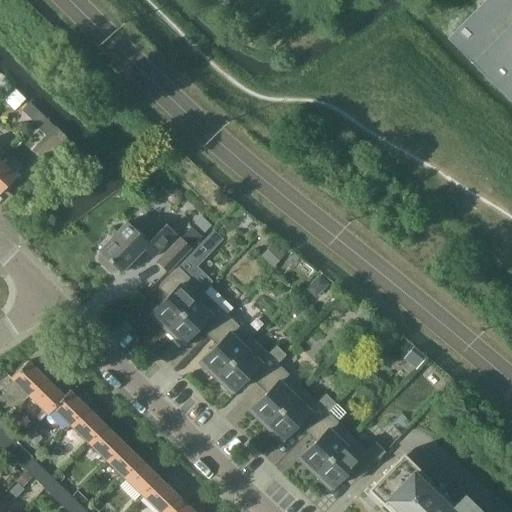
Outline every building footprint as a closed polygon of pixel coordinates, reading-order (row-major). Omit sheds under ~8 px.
[(511,0),(487,0),(450,38),(511,99),(511,0)] [(39,116),(27,104),(19,112),(32,124),(39,116)] [(52,128),(39,116),(32,124),(44,136),(52,128)] [(0,190),(14,176),(0,163),(0,190)] [(166,195),(166,196),(166,197),(166,198),(167,199),(167,200),(168,201),(168,202),(169,202),(170,203),(171,203),(172,203),(172,204),(173,204),(174,204),(175,204),(176,203),(177,203),(178,203),(178,202),(179,202),(180,201),(180,200),(181,199),(181,198),(181,197),(181,196),(181,195),(181,194),(181,193),(180,192),(180,191),(179,191),(179,190),(178,190),(177,189),(176,189),(175,189),(174,189),(173,189),(172,189),(171,189),(170,190),(169,190),(168,191),(168,192),(167,192),(167,193),(167,194),(166,194),(166,195)] [(152,257),(176,233),(166,224),(157,233),(144,221),(140,218),(135,218),(130,221),(128,223),(126,221),(98,250),(101,253),(98,255),(98,260),(111,272),(115,272),(117,269),(120,272),(143,249),(152,257)] [(191,227),(180,238),(190,247),(201,237),(191,227)] [(167,272),(190,247),(180,238),(156,262),(167,272)] [(273,243),(260,256),(272,267),(284,254),(273,243)] [(168,295),(149,314),(165,330),(203,291),(177,267),(159,286),(168,295)] [(318,275),(305,287),(315,297),(327,284),(318,275)] [(203,291),(165,330),(181,346),(200,326),(209,335),(227,315),(203,291)] [(341,299),(333,307),(341,315),(349,307),(341,299)] [(217,343),(198,363),(214,378),(252,340),(227,315),(209,335),(217,343)] [(252,340),(214,378),(230,394),(249,375),(258,383),(277,364),(285,355),(276,346),(267,354),(252,340)] [(413,346),(402,359),(415,369),(425,357),(413,346)] [(43,379),(25,361),(9,378),(27,396),(43,379)] [(267,391),(247,411),(264,427),(302,388),(277,364),(258,383),(267,391)] [(61,396),(43,379),(27,396),(46,413),(51,407),(61,396)] [(302,388),(264,427),(280,442),(299,423),(307,431),(335,403),(325,394),(317,402),(302,388)] [(67,390),(61,396),(51,407),(69,425),(85,408),(67,390)] [(316,440),(297,459),(313,475),(351,436),(337,422),(345,413),(336,404),(335,403),(307,431),(316,440)] [(103,426),(85,408),(69,425),(87,442),(103,426)] [(121,443),(103,426),(87,442),(105,460),(121,443)] [(33,430),(24,440),(32,448),(41,438),(33,430)] [(0,443),(6,449),(13,442),(4,433),(0,436),(0,443)] [(351,436),(313,475),(329,491),(348,471),(357,480),(385,452),(384,451),(374,442),(366,451),(351,436)] [(15,458),(22,451),(13,442),(6,449),(15,458)] [(139,461),(121,443),(105,460),(123,477),(139,461)] [(24,467),(31,460),(22,451),(15,458),(24,467)] [(402,453),(388,467),(364,491),(380,507),(386,501),(396,510),(394,511),(476,511),(478,510),(463,495),(449,508),(424,484),(429,479),(402,453)] [(41,469),(31,460),(24,467),(33,476),(41,469)] [(157,479),(139,461),(123,477),(141,495),(157,479)] [(50,478),(41,469),(33,476),(42,485),(50,478)] [(52,494),(59,487),(50,478),(42,485),(52,494)] [(184,504),(157,479),(141,495),(158,511),(159,511),(166,506),(169,509),(174,509),(177,511),(184,504)] [(17,483),(9,493),(16,499),(24,490),(17,483)] [(61,503),(68,496),(59,487),(52,494),(61,503)] [(70,511),(77,505),(68,496),(61,503),(69,511),(70,511)]
